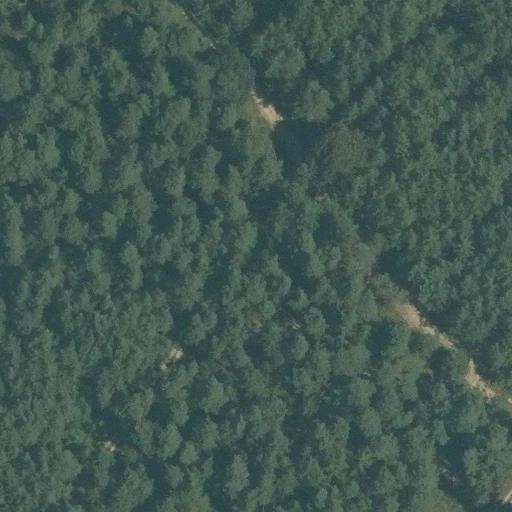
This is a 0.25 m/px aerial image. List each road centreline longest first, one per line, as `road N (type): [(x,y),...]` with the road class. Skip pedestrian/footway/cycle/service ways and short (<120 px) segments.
road 1 (track): [(511,425),(423,330),(185,0)]
road 2 (track): [(479,395),(237,332),(202,330),(181,339),(58,511)]
